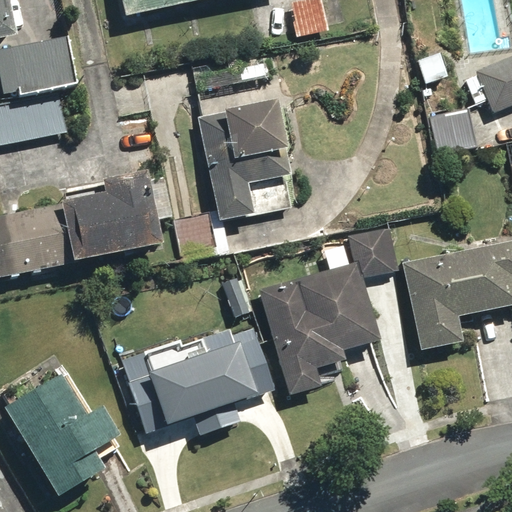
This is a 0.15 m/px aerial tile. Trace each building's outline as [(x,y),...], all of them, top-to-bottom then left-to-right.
[(0,0),(0,41),(23,37),(15,0),(0,0)] [(118,0),(125,26),(233,0),(118,0)] [(332,0),(317,0),(292,5),(299,41),(339,33),(332,0)] [(76,36),(0,49),(0,78),(4,99),(62,89),(85,84),(76,36)] [(435,53),(410,58),(418,92),(442,86),(435,53)] [(481,107),(486,120),(511,109),(511,58),(457,80),(470,112),(481,107)] [(203,110),(277,97),(271,61),(197,77),(203,110)] [(62,89),(4,99),(0,100),(0,148),(70,136),(62,89)] [(223,222),(294,210),(291,193),(260,198),(253,160),(299,151),(288,95),(277,97),(203,110),(220,209),(223,222)] [(465,110),(426,116),(433,160),(472,154),(465,110)] [(67,201),(80,263),(173,243),(158,169),(112,178),(114,192),(67,201)] [(0,279),(80,263),(67,201),(0,215),(0,279)] [(229,257),(223,222),(220,209),(171,218),(179,266),(229,257)] [(348,269),(251,295),(280,404),(312,396),(308,381),(337,373),(334,361),(371,351),(354,286),(396,275),(394,267),(384,231),(341,242),(348,269)] [(511,249),(394,267),(396,275),(410,359),(453,352),(449,323),(509,314),(506,288),(511,287),(511,249)] [(255,317),(239,277),(218,286),(235,325),(255,317)] [(136,385),(151,435),(205,420),(210,437),(245,427),(239,407),(266,399),(247,331),(140,362),(146,383),(136,385)] [(63,371),(6,411),(67,497),(110,467),(104,459),(130,441),(107,409),(95,418),(63,371)]
